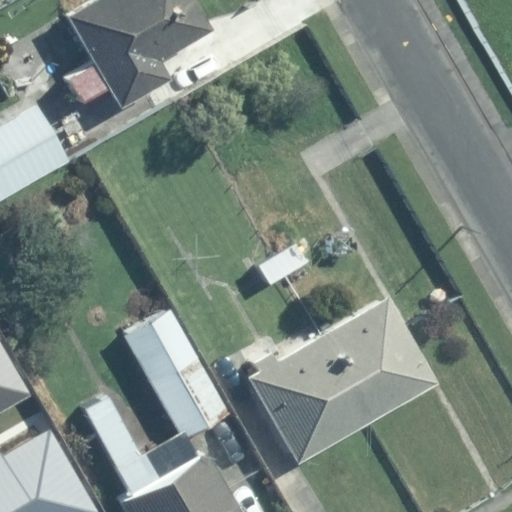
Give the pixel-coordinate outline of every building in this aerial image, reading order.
[(74,0),(58,10),(86,56),(58,73),(71,95),(99,77),(114,101),(159,73),(147,54),(152,52),(201,21),(187,0),(74,0)] [(0,192),(63,158),(30,98),(0,114),(0,192)] [(242,366),(240,367),(253,393),(286,453),(424,376),(376,290),(276,346),(242,366)] [(173,425),(180,437),(225,410),(162,304),(117,331),(173,425)] [(225,511),(180,437),(173,425),(136,448),(101,390),(75,405),(123,486),(107,496),(110,501),(116,511),(225,511)] [(0,412),(0,426),(47,511),(85,511),(93,508),(31,396),(0,412)]
